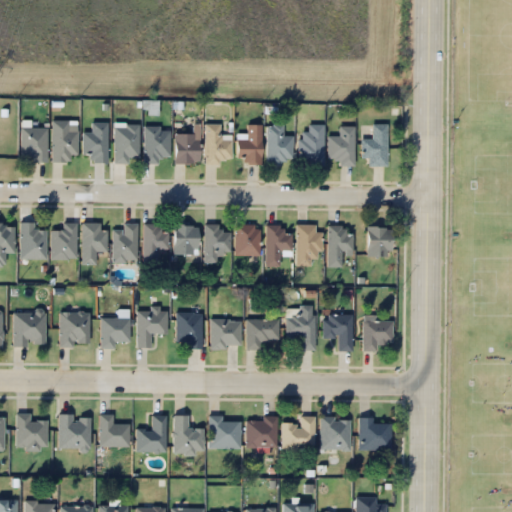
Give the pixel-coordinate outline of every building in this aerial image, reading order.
[(76,155),(76,120),(50,120),(50,161),(69,161),(69,155),(76,155)] [(82,133),(82,154),(89,154),(89,162),(106,162),(106,122),(90,122),(90,133),(82,133)] [(203,124),(203,163),(229,163),(229,135),(219,135),(219,124),(203,124)] [(242,164),(260,164),(260,124),(244,124),(244,134),(235,134),(235,157),(242,157),(242,164)] [(291,136),(282,136),(282,124),(265,124),(265,163),(291,163),(291,136)] [(321,165),(321,124),(307,124),(307,132),(297,132),(297,165),(321,165)] [(361,157),(367,157),(367,166),(385,166),(385,124),(370,124),(370,139),(361,139),(361,157)] [(137,125),(112,125),(112,162),(128,162),(128,157),(137,157),(137,125)] [(197,163),(197,125),(191,125),(191,133),(173,133),(173,163),(197,163)] [(142,163),(158,163),(158,157),(167,157),(167,126),(142,126),(142,163)] [(353,126),(337,126),(337,136),(326,136),(326,164),(353,164),(353,126)] [(45,128),(19,128),(19,161),(45,161),(45,128)] [(44,230),(33,230),(33,222),(19,222),(19,258),(44,258),(44,230)] [(0,266),(3,266),(3,253),(13,253),(13,223),(0,223),(0,266)] [(74,258),(74,223),(60,223),(60,231),(49,231),(49,258),(74,258)] [(106,231),(99,231),(99,223),(81,223),(81,265),(95,265),(95,252),(106,252),(106,231)] [(135,262),(135,223),(120,223),(120,229),(110,229),(110,262),(135,262)] [(142,264),(156,264),(156,249),(167,249),(167,231),(160,231),(160,223),(142,223),(142,264)] [(228,231),(218,231),(218,224),(203,224),(203,262),(216,262),(216,254),(228,254),(228,231)] [(233,224),(233,254),(257,254),(257,224),(233,224)] [(317,224),(294,224),(294,265),(317,265),(317,224)] [(197,254),(197,225),(172,225),(172,254),(197,254)] [(263,266),(279,266),(279,256),(290,256),(290,232),(282,232),(282,225),(263,225),(263,266)] [(340,266),(340,255),(351,255),(351,227),(326,227),(326,266),(340,266)] [(389,255),(389,227),(365,227),(365,255),(389,255)] [(285,335),(299,335),(299,350),(313,350),(313,305),(299,305),(299,313),(285,313),(285,335)] [(165,309),(135,309),(135,348),(148,348),(148,333),(165,333),(165,309)] [(11,345),(43,346),(43,312),(11,312),(11,345)] [(57,346),(87,346),(87,312),(57,312),(57,346)] [(174,341),(184,341),(184,348),(200,348),(200,312),(174,312),(174,341)] [(321,337),(337,338),(337,350),(351,350),(351,314),(321,314),(321,337)] [(99,318),(99,348),(114,348),(114,342),(128,342),(128,318),(99,318)] [(238,319),(208,319),(208,348),(238,348),(238,319)] [(277,319),(244,319),(244,348),(260,348),(260,340),(277,340),(277,319)] [(361,350),(376,350),(376,342),(390,342),(390,320),(361,320),(361,350)] [(27,414),(14,414),(14,449),(44,449),(44,421),(27,421),(27,414)] [(127,446),(127,425),(110,425),(110,414),(98,414),(98,446),(127,446)] [(164,416),(149,415),(149,429),(135,429),(134,452),(164,452),(164,416)] [(202,428),(186,427),(187,415),(172,415),(171,453),(201,454),(202,428)] [(57,449),(88,449),(88,416),(57,416),(57,449)] [(221,421),(221,416),(206,416),(206,449),(238,449),(238,421),(221,421)] [(274,447),(274,416),(261,416),(261,419),(244,419),(244,447),(274,447)] [(313,416),(298,416),(298,423),(280,423),(280,449),(312,449),(313,416)] [(348,449),(348,417),(318,417),(318,449),(348,449)] [(372,418),(356,418),(356,450),(389,450),(389,423),(372,423),(372,418)] [(16,511),(16,500),(0,500),(0,511),(16,511)] [(52,511),(52,502),(23,502),(23,511),(52,511)]
